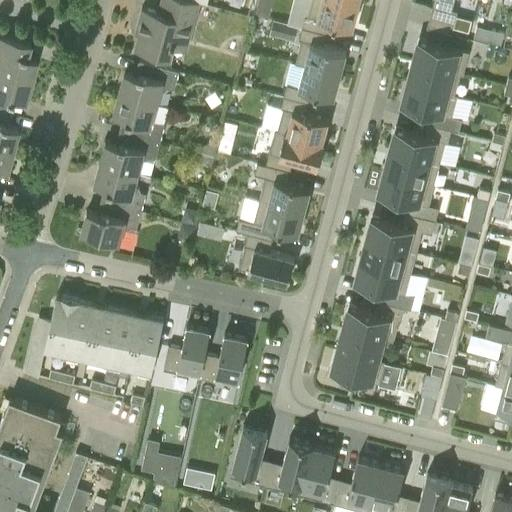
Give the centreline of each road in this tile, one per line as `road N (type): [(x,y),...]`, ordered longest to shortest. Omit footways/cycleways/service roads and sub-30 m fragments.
road 1 (residential): [(390,0),(308,316)]
road 2 (residential): [(308,316),(288,391),(297,403),(511,460)]
road 3 (residential): [(31,256),(308,316)]
road 4 (residential): [(31,256),(95,28)]
